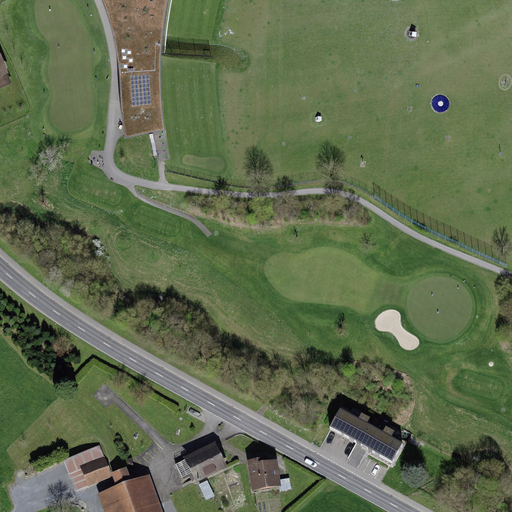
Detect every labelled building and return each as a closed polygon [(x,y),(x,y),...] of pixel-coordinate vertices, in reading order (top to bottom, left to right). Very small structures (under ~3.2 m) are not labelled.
[(107,0),(113,21),(119,46),(122,69),(123,86),(123,108),(124,132),(164,128),(162,80),(162,63),(164,39),(168,12),(170,0),(107,0)] [(325,406),(315,427),(386,463),(397,443),(325,406)] [(64,455),(76,486),(113,472),(100,440),(64,455)] [(215,446),(187,459),(197,481),(225,468),(215,446)] [(250,464),(253,492),(281,488),(278,461),(250,464)] [(0,483),(0,496),(5,509),(30,500),(21,476),(0,483)] [(162,511),(150,476),(97,494),(103,511),(162,511)]
